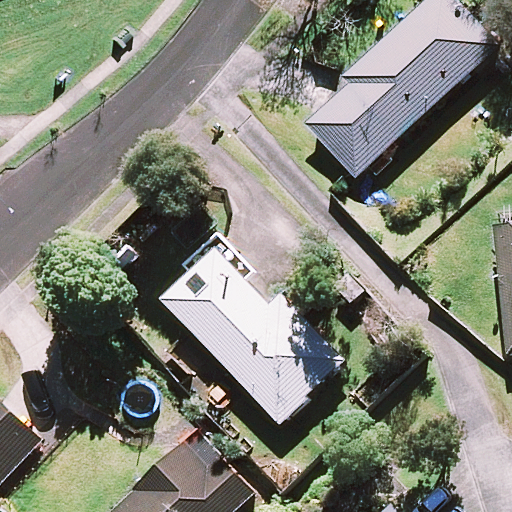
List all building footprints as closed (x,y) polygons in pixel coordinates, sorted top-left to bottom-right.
[(311,123),(361,177),(505,45),(463,0),(431,0),(347,78),(353,84),(311,123)] [(511,222),(500,224),(511,354),(511,353),(511,222)] [(173,296),(286,425),(315,399),(312,396),(352,361),(291,291),(278,302),(229,246),(173,296)] [(0,390),(0,483),(1,484),(47,438),(0,390)] [(113,511),(235,511),(260,490),(204,430),(113,511)]
